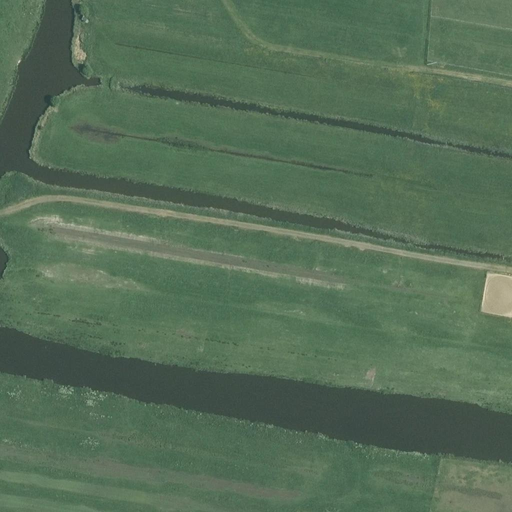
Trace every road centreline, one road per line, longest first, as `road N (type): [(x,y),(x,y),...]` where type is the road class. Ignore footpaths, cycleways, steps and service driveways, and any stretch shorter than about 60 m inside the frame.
road 1 (track): [(511,270),(115,203),(44,198),(0,211)]
road 2 (track): [(511,86),(269,47),(223,0)]
